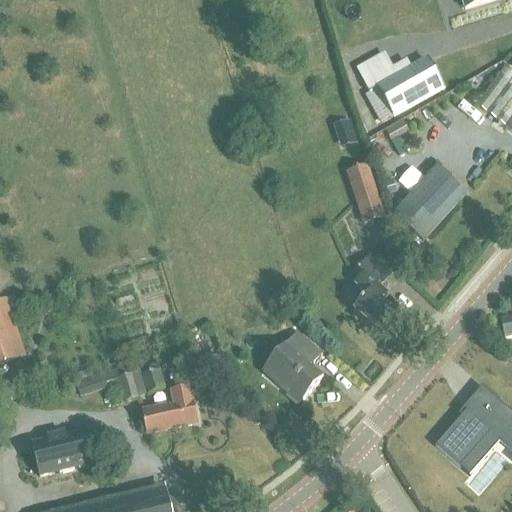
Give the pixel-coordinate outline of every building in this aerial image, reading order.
[(461,0),(465,10),(500,0),(461,0)] [(434,74),(427,62),(421,65),(411,71),(407,64),(391,72),(382,57),(360,69),(362,75),(365,87),(369,95),(368,95),(366,97),(371,107),(381,124),(394,117),(394,118),(409,109),(443,90),(434,74)] [(505,125),(508,127),(508,128),(511,130),(511,71),(507,68),(479,106),(501,122),(501,124),(505,125)] [(338,123),(345,147),(357,144),(350,119),(338,123)] [(411,135),(405,124),(387,134),(393,145),(400,141),(411,135)] [(400,141),(393,145),(399,157),(407,153),(400,141)] [(382,217),(365,166),(346,173),(363,224),(382,217)] [(439,166),(394,214),(425,242),(469,193),(439,166)] [(394,181),(385,183),(388,195),(397,193),(394,181)] [(379,334),(397,314),(385,304),(392,296),(382,288),(393,275),(371,256),(356,273),(360,276),(355,281),(360,285),(358,287),(369,297),(355,313),(379,334)] [(19,316),(13,298),(0,302),(0,368),(24,361),(10,319),(19,316)] [(267,314),(262,318),(270,326),(274,321),(267,314)] [(511,319),(501,322),(505,340),(511,338),(511,319)] [(284,349),(262,373),(299,407),(325,378),(312,366),(321,355),(298,334),(284,349)] [(145,396),(163,389),(153,361),(135,368),(145,396)] [(121,404),(134,399),(124,368),(74,384),(79,397),(102,389),(101,385),(114,381),(121,404)] [(198,427),(190,388),(170,392),(172,406),(142,411),(146,437),(198,427)] [(435,448),(450,461),(460,471),(461,471),(470,479),(471,477),(461,469),(481,447),(484,444),(492,435),(493,436),(498,440),(511,451),(511,413),(500,404),(500,403),(499,403),(499,402),(499,403),(488,415),(486,418),(484,416),(482,415),(480,416),(480,417),(478,420),(476,421),(476,422),(474,420),(466,413),(462,418),(452,430),(435,448)] [(49,443),(32,447),(39,478),(90,467),(83,435),(66,439),(65,435),(48,439),(49,443)] [(166,511),(162,493),(86,511),(166,511)]
